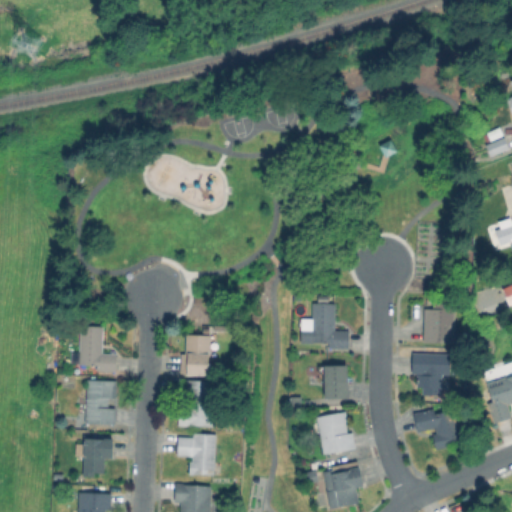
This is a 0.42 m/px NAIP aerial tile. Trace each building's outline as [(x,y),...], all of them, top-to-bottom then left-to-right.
[(487,154),(506,148),(502,136),(483,143),(487,154)] [(400,154),(385,164),(375,148),(390,139),(400,154)] [(484,224),(491,248),(511,242),(511,244),(511,222),(510,223),(508,217),(484,224)] [(456,302),(455,345),(423,345),(424,312),(434,312),(434,302),(456,302)] [(334,304),(333,332),(350,332),(350,351),(329,351),(329,347),(299,346),(299,329),(313,329),(313,304),(334,304)] [(103,327),(103,355),(115,356),(115,375),(96,375),(96,368),(80,368),(80,364),(70,364),(70,352),(80,352),(80,327),(103,327)] [(216,336),(216,362),(213,362),(213,377),(178,376),(178,354),(184,354),(184,336),(216,336)] [(451,356),(450,376),(442,376),(442,390),(416,390),(417,376),(410,376),(410,355),(451,356)] [(352,367),(351,402),(323,402),(323,367),(352,367)] [(511,421),(494,427),(488,407),(492,405),(486,386),(511,378),(511,410),(509,411),(511,421)] [(118,380),(117,400),(110,400),(110,410),(117,410),(117,428),(85,428),(86,379),(118,380)] [(215,382),(215,431),(178,430),(178,412),(183,412),(183,382),(215,382)] [(289,409),(289,395),(300,395),(300,409),(289,409)] [(442,408),(444,417),(456,414),(463,444),(435,451),(431,435),(438,433),(436,427),(415,432),(411,415),(442,408)] [(348,414),(350,435),(357,434),(359,454),(324,458),(321,436),(312,437),(310,422),(317,422),(317,417),(348,414)] [(217,435),(217,478),(194,477),(194,474),(186,474),(186,463),(194,463),(194,458),(176,458),(176,437),(195,438),(195,435),(217,435)] [(115,439),(115,461),(106,460),(106,474),(94,474),(94,481),(82,481),(83,439),(115,439)] [(360,503),(329,508),(323,472),(364,466),(368,489),(359,490),(360,503)] [(299,471),(315,468),(317,478),(301,482),(299,471)] [(52,484),(52,470),(63,470),(63,484),(52,484)] [(214,505),(214,511),(181,511),(181,505),(175,505),(176,485),(214,485),(214,505)] [(112,495),(112,511),(78,511),(79,494),(112,495)]
